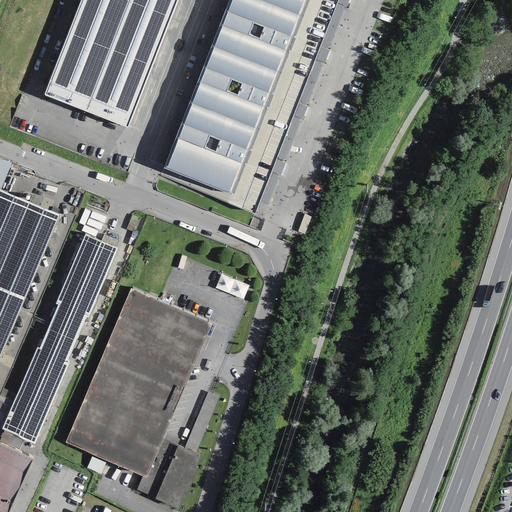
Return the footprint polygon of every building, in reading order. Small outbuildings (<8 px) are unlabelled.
[(177,0),(82,0),(45,96),(127,128),(177,0)] [(229,0),(164,168),(230,194),(226,203),(254,214),(338,0),(229,0)] [(12,163),(0,158),(0,189),(1,190),(12,163)] [(273,180),(265,201),(272,204),(280,182),(273,180)] [(1,190),(0,189),(0,357),(59,214),(1,190)] [(117,248),(85,235),(56,304),(57,305),(39,348),(37,348),(2,430),(34,445),(69,361),(67,360),(85,317),(88,318),(117,248)] [(218,291),(246,300),(252,285),(223,276),(218,291)] [(212,325),(131,290),(65,443),(142,476),(146,478),(163,439),(212,325)] [(208,391),(185,447),(197,452),(220,396),(208,391)] [(201,455),(163,439),(146,478),(142,476),(137,489),(155,498),(154,499),(179,510),(184,498),(185,499),(198,468),(196,467),(201,455)] [(8,511),(32,460),(0,445),(0,511),(8,511)] [(94,458),(89,470),(103,475),(107,463),(94,458)]
